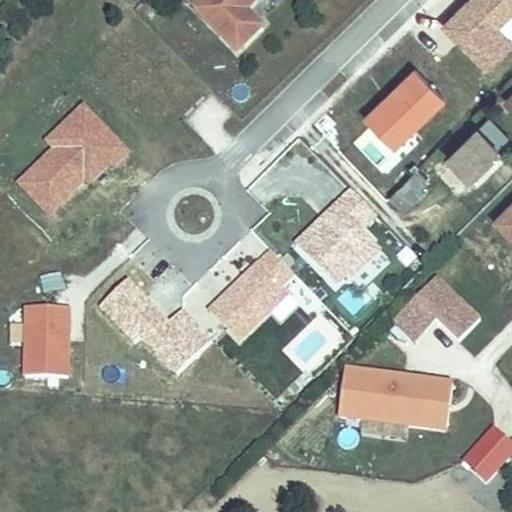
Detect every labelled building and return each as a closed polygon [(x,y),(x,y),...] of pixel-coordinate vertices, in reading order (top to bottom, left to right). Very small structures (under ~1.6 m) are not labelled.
[(192,0),(237,45),(263,19),(248,4),(251,0),(192,0)] [(500,70),(491,62),(511,40),(511,37),(497,23),(511,7),(511,0),(458,0),(435,23),(478,64),(492,78),(500,70)] [(392,146),(443,95),(410,62),(359,113),(392,146)] [(188,119),(202,135),(230,111),(216,94),(188,119)] [(511,100),(503,109),(511,117),(511,100)] [(476,136),(443,168),(462,188),(495,155),(476,136)] [(416,167),(386,192),(400,208),(430,183),(416,167)] [(370,258),(360,248),(373,235),(365,226),(379,212),(355,186),(298,240),(338,282),(349,271),(352,275),(370,258)] [(511,241),(511,192),(487,217),(511,241)] [(243,338),(294,290),(286,281),(298,270),(276,247),(214,307),(243,338)] [(435,320),(459,342),(481,318),(434,274),(390,322),(413,344),(435,320)] [(358,295),(350,286),(336,298),(355,319),(382,294),(372,282),(358,295)] [(25,308),(23,379),(68,380),(70,309),(25,308)] [(336,422),(446,430),(450,376),(340,367),(336,422)] [(511,444),(493,427),(460,461),(485,485),(511,456),(511,444)]
